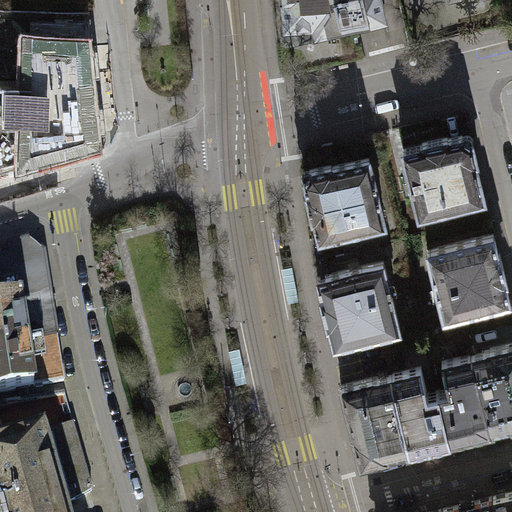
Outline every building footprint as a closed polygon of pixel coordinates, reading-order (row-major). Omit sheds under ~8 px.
[(280,0),(286,45),(387,21),(383,0),(280,0)] [(0,167),(94,139),(85,37),(26,35),(25,88),(11,87),(11,85),(0,84),(0,167)] [(464,130),(400,146),(418,215),(487,197),(471,136),(464,130)] [(382,223),(366,155),(300,171),(315,238),(382,223)] [(494,231),(426,248),(444,319),(511,302),(494,231)] [(30,343),(56,339),(43,252),(28,240),(8,245),(9,255),(0,257),(0,297),(23,295),(30,343)] [(380,259),(314,275),(331,343),(396,327),(380,259)] [(23,295),(0,297),(0,391),(36,387),(30,343),(23,295)] [(56,339),(30,343),(36,387),(63,383),(56,339)] [(511,340),(470,351),(489,430),(511,424),(511,340)] [(439,390),(451,439),(489,430),(470,351),(441,358),(449,387),(439,390)] [(390,370),(409,449),(451,439),(439,390),(427,393),(419,363),(390,370)] [(390,370),(339,382),(358,461),(409,449),(390,370)] [(74,423),(0,443),(0,511),(66,511),(65,505),(93,490),(74,423)] [(511,511),(511,494),(496,498),(499,511),(511,511)] [(499,511),(496,498),(443,510),(443,511),(499,511)]
